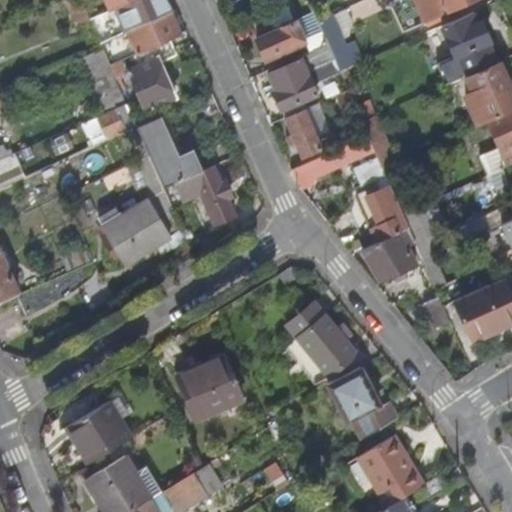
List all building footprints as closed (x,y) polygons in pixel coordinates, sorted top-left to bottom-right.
[(64,2),(76,30),(91,24),(90,21),(80,0),(68,0),(66,1),(64,2)] [(165,0),(137,0),(117,9),(137,55),(168,41),(182,35),(165,0)] [(412,0),(424,25),(479,0),(412,0)] [(296,22),(277,30),(278,32),(256,42),(264,60),(278,54),(280,58),(285,56),(283,52),(314,38),(318,50),(327,46),(317,23),(317,21),(313,14),(296,22)] [(464,18),(442,28),(456,59),(438,67),(447,86),(452,84),(466,78),(496,64),(487,46),(490,44),(480,24),(478,25),(472,14),(464,18)] [(317,23),(327,46),(328,48),(334,61),(340,73),(354,67),(342,41),(337,43),(326,19),(317,23)] [(128,73),(145,113),(173,100),(159,65),(175,57),(168,41),(137,55),(134,56),(139,68),(128,73)] [(302,62),(268,77),(275,94),(273,95),(281,113),(317,97),(313,88),(319,85),(313,71),(334,61),(328,48),(301,60),(302,62)] [(87,57),(101,87),(112,113),(127,106),(116,79),(110,67),(103,51),(87,57)] [(110,67),(116,79),(120,77),(124,76),(121,70),(125,68),(122,62),(110,67)] [(466,78),(452,84),(463,106),(468,103),(478,127),(487,124),(511,112),(511,106),(507,96),(511,94),(510,91),(511,90),(511,81),(510,77),(505,79),(498,63),(496,64),(466,78)] [(116,79),(127,106),(136,125),(138,129),(141,127),(120,77),(116,79)] [(92,91),(103,116),(112,113),(101,87),(92,91)] [(336,97),(345,116),(357,111),(355,109),(348,91),(336,97)] [(0,95),(0,112),(12,107),(6,93),(0,95)] [(200,101),(208,119),(221,113),(213,95),(200,101)] [(357,111),(362,124),(375,118),(368,103),(355,109),(357,111)] [(305,111),(316,138),(330,131),(319,104),(305,111)] [(103,116),(84,125),(95,148),(129,133),(128,130),(136,125),(127,106),(112,113),(103,116)] [(284,120),(302,158),(321,149),(316,138),(305,111),(284,120)] [(511,112),(487,124),(502,156),(509,152),(511,158),(511,112)] [(362,124),(368,137),(369,140),(383,133),(376,118),(375,118),(362,124)] [(140,134),(149,154),(149,156),(164,189),(174,185),(199,173),(192,156),(176,162),(158,120),(141,127),(138,129),(140,134)] [(369,140),(382,170),(394,165),(397,163),(383,133),(369,140)] [(133,137),(142,157),(149,154),(140,134),(133,137)] [(0,160),(12,155),(10,151),(5,153),(3,148),(0,148),(0,160)] [(340,150),(290,172),(295,182),(344,160),(340,150)] [(497,158),(503,171),(511,166),(511,158),(509,152),(502,156),(497,158)] [(12,155),(0,160),(0,174),(20,166),(15,155),(12,155)] [(134,163),(149,200),(171,237),(182,230),(164,189),(149,156),(134,163)] [(134,163),(98,181),(105,194),(129,183),(137,196),(142,204),(149,200),(134,163)] [(382,170),(386,178),(389,183),(400,178),(394,165),(382,170)] [(0,191),(26,180),(20,166),(0,174),(0,191)] [(174,185),(181,203),(200,195),(214,227),(235,217),(228,200),(231,199),(224,183),(221,185),(213,167),(199,173),(174,185)] [(389,183),(397,204),(413,197),(404,176),(400,178),(389,183)] [(364,214),(378,245),(409,231),(403,216),(400,211),(397,204),(389,183),(386,178),(377,182),(379,186),(367,191),(370,197),(366,198),(372,211),(364,214)] [(356,196),(364,214),(372,211),(366,198),(370,197),(367,191),(356,196)] [(142,204),(137,196),(119,208),(124,216),(142,204)] [(413,197),(397,204),(400,211),(419,202),(416,196),(413,197)] [(119,208),(98,222),(125,266),(156,246),(171,237),(149,200),(142,204),(124,216),(119,208)] [(403,216),(409,231),(415,244),(423,262),(433,257),(447,251),(440,237),(436,239),(422,207),(403,216)] [(511,221),(502,226),(509,241),(511,239),(511,221)] [(171,237),(156,246),(161,255),(186,239),(182,230),(171,237)] [(378,245),(362,252),(380,281),(416,266),(406,248),(415,244),(409,231),(378,245)] [(63,256),(69,268),(90,258),(85,246),(63,256)] [(0,301),(20,293),(0,250),(0,301)] [(423,262),(435,290),(446,285),(433,257),(423,262)] [(280,276),(286,286),(297,280),(291,270),(280,276)] [(454,302),(472,343),(511,324),(511,293),(506,279),(454,302)] [(425,305),(435,329),(450,323),(443,307),(439,299),(425,305)] [(286,350),(315,386),(329,379),(358,355),(346,340),(350,336),(343,327),(338,331),(326,317),(315,305),(287,329),(297,340),(286,350)] [(179,378),(197,422),(227,409),(244,402),(226,358),(179,378)] [(327,386),(348,424),(352,422),(362,440),(396,420),(387,404),(381,407),(373,394),(377,391),(372,381),(368,382),(360,368),(327,386)] [(112,401),(70,427),(80,443),(76,445),(88,465),(134,436),(112,401)] [(244,402),(227,409),(229,414),(246,407),(244,402)] [(358,456),(389,505),(402,497),(421,485),(425,483),(393,434),(358,456)] [(117,461),(79,484),(89,502),(94,499),(101,511),(129,511),(143,504),(154,497),(138,472),(128,478),(117,461)] [(143,504),(129,511),(172,511),(181,511),(221,488),(208,465),(202,468),(154,497),(143,504)] [(421,485),(429,499),(449,486),(441,473),(425,483),(421,485)] [(411,511),(402,497),(389,505),(376,511),(411,511)] [(89,502),(94,511),(101,511),(94,499),(89,502)]
